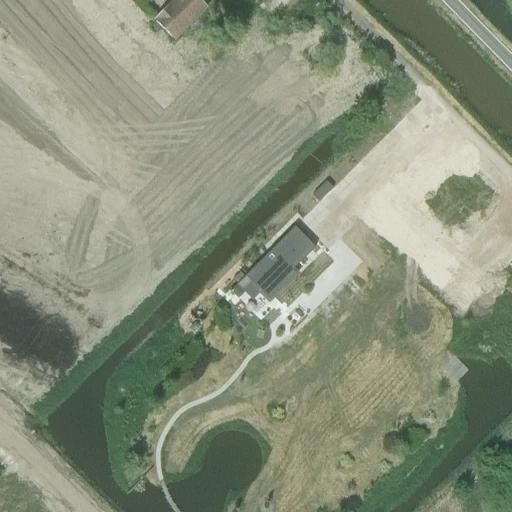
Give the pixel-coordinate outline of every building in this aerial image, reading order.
[(153,21),(174,42),(175,41),(207,9),(197,0),(173,0),(154,19),(153,21)] [(332,186),(326,179),(312,193),(318,199),(332,186)] [(314,244),(294,223),(244,272),(268,297),(295,270),(292,267),(314,244)] [(426,260),(472,307),(495,284),(449,237),(426,260)] [(486,265),(494,274),(511,256),(504,247),(486,265)]
